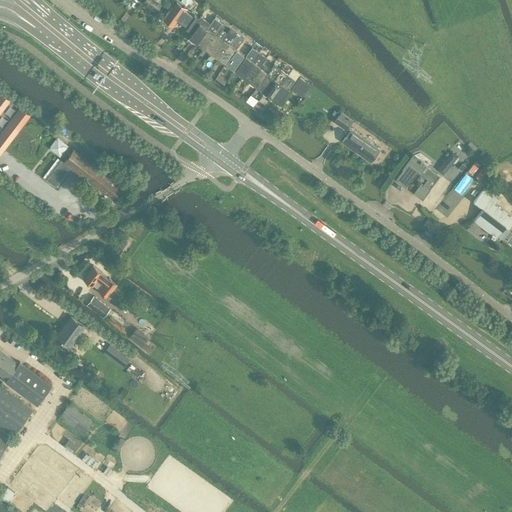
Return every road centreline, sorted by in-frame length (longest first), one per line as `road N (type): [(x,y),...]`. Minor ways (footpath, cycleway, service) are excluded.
road 1 (unclassified): [(511,318),(250,124)]
road 2 (primary): [(511,367),(284,203)]
road 3 (unclassified): [(0,288),(219,163)]
road 4 (unclassified): [(250,124),(62,0)]
road 5 (primary): [(37,31),(219,163)]
road 6 (primary): [(226,155),(50,17)]
